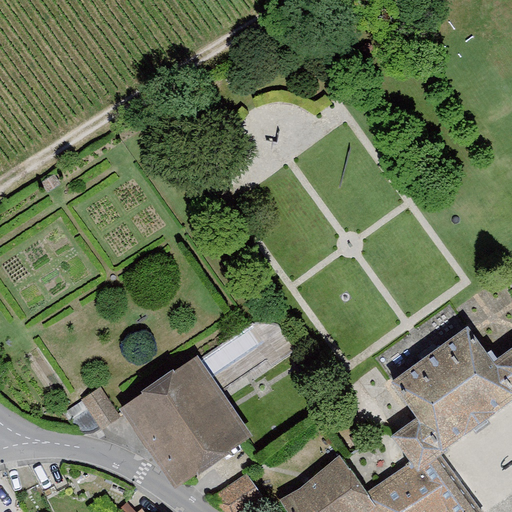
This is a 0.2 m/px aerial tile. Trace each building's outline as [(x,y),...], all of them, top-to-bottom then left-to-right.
[(460,326),(379,384),(407,423),(384,439),(403,463),(408,469),(430,453),(511,393),(511,349),(507,343),(484,360),(460,326)] [(249,436),(196,356),(115,410),(156,470),(177,484),(249,436)] [(474,511),(430,453),(408,469),(403,463),(362,493),(374,510),(370,511),(474,511)] [(334,458),(268,502),(274,511),(370,511),(374,510),(362,493),(334,458)] [(227,511),(239,511),(263,493),(246,471),(214,496),(227,511)]
